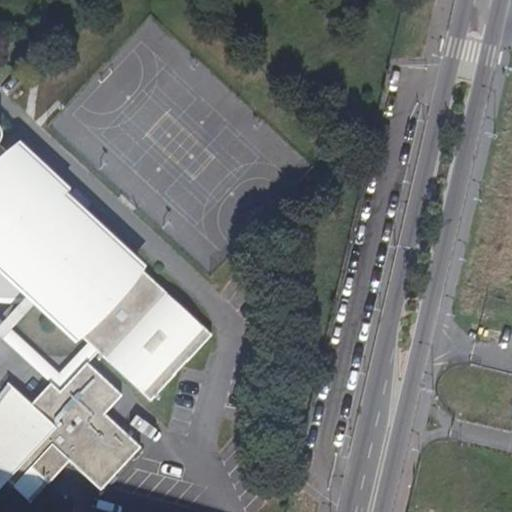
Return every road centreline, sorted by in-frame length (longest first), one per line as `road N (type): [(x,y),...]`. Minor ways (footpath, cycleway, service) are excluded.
road 1 (primary): [(466,0),(345,511)]
road 2 (primary): [(382,511),(501,0)]
